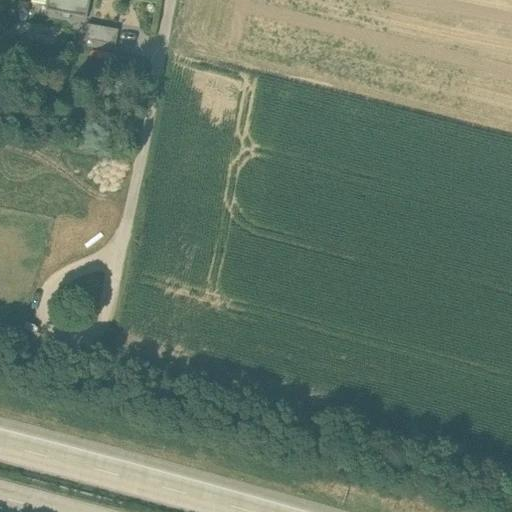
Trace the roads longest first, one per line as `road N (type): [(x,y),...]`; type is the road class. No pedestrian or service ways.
road 1 (residential): [(169,0),(116,256)]
road 2 (motorway): [(249,511),(0,444)]
road 3 (residential): [(116,256),(104,313),(90,335),(56,331),(43,310),(51,285),(100,260)]
